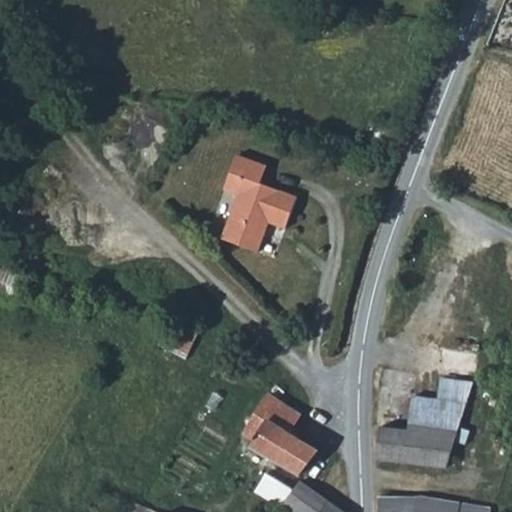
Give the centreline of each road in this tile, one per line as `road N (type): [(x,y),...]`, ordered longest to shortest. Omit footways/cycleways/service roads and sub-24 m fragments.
road 1 (tertiary): [(354,404),(368,309),(480,0)]
road 2 (unclassified): [(354,404),(199,279),(78,144)]
road 3 (track): [(78,144),(24,76),(0,21)]
